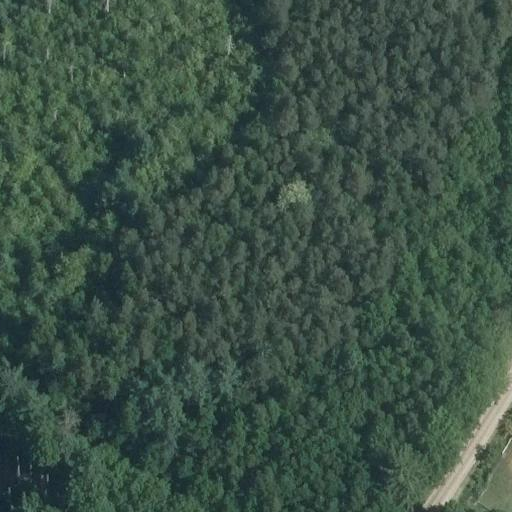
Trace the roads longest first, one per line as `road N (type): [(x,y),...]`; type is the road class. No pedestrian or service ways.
road 1 (track): [(166,511),(0,400)]
road 2 (unclassified): [(429,511),(511,381)]
